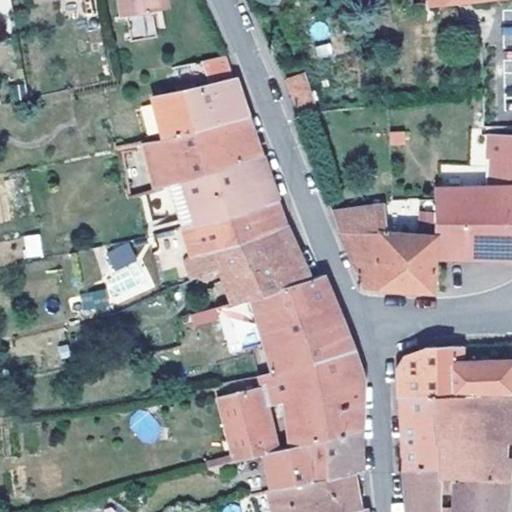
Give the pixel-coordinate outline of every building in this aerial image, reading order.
[(0,0),(0,12),(10,12),(10,0),(0,0)] [(118,0),(121,16),(127,15),(131,41),(156,37),(152,11),(162,9),(160,0),(118,0)] [(177,91),(153,98),(163,136),(247,115),(238,88),(235,78),(231,79),(224,56),(200,61),(207,84),(177,91)] [(200,61),(172,68),(177,91),(207,84),(200,61)] [(302,73),(284,79),(295,115),(315,108),(302,73)] [(163,136),(143,141),(153,178),(155,187),(163,185),(169,183),(262,153),(255,135),(247,115),(163,136)] [(404,132),(390,133),(390,144),(404,142),(404,132)] [(447,187),(448,203),(448,220),(437,220),(435,257),(460,258),(480,258),(511,258),(511,133),(511,134),(489,133),(483,186),(447,187)] [(136,150),(121,152),(128,197),(155,187),(153,178),(144,180),(136,150)] [(262,153),(169,183),(184,228),(278,198),(269,175),(262,153)] [(163,185),(176,222),(142,229),(146,237),(154,236),(178,230),(184,228),(169,183),(163,185)] [(438,188),(437,198),(437,220),(448,220),(448,203),(447,187),(438,188)] [(278,198),(184,228),(178,230),(185,257),(285,223),(281,211),(278,198)] [(332,211),(340,236),(365,288),(404,290),(433,292),(435,264),(435,257),(437,220),(434,220),(434,210),(420,210),(418,234),(386,229),(382,203),(332,211)] [(298,251),(285,223),(185,257),(190,280),(220,269),(232,302),(311,278),(298,251)] [(40,233),(22,235),(25,258),(43,256),(40,233)] [(116,269),(137,257),(128,239),(106,251),(116,269)] [(103,275),(110,302),(152,292),(145,264),(103,275)] [(232,302),(215,307),(231,352),(264,341),(275,372),(354,350),(341,318),(323,273),(311,278),(232,302)] [(106,290),(81,292),(83,310),(108,308),(106,290)] [(403,357),(396,366),(399,396),(432,395),(453,395),(451,345),(426,347),(415,351),(403,357)] [(463,345),(451,345),(453,395),(511,391),(511,360),(464,362),(463,345)] [(260,376),(261,385),(235,393),(253,457),(278,450),(362,428),(364,380),(354,350),(275,372),(260,376)] [(450,507),(437,507),(437,511),(505,511),(510,474),(511,459),(511,457),(511,391),(453,395),(432,395),(438,466),(437,477),(451,478),(450,493),(450,507)] [(235,393),(218,397),(233,462),(253,457),(235,393)] [(432,395),(399,396),(401,430),(404,468),(438,466),(432,395)] [(362,428),(278,450),(285,488),(351,474),(364,471),(363,449),(362,428)] [(438,466),(404,468),(406,497),(407,511),(437,511),(437,507),(438,492),(437,477),(438,466)] [(285,488),(270,491),(275,508),(275,511),(341,511),(359,508),(355,492),(351,474),(285,488)] [(451,478),(437,477),(438,492),(450,493),(451,478)] [(261,511),(275,508),(270,491),(236,500),(238,511),(244,511),(244,510),(260,506),(261,511)]
